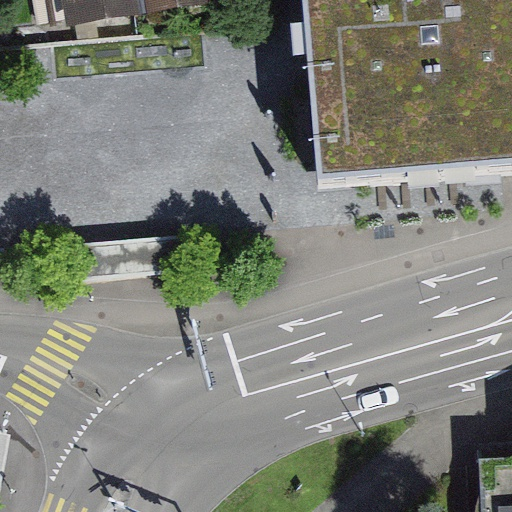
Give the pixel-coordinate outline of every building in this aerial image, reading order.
[(58,0),(64,40),(145,29),(144,25),(140,0),(58,0)] [(140,0),(144,25),(205,15),(245,6),(243,0),(140,0)] [(511,197),(511,0),(299,0),(302,27),(317,213),(511,197)] [(187,246),(63,255),(65,288),(190,280),(187,246)] [(511,511),(511,462),(477,464),(478,511),(511,511)]
